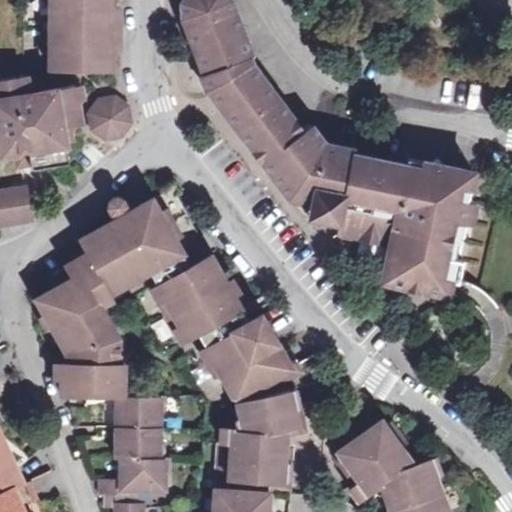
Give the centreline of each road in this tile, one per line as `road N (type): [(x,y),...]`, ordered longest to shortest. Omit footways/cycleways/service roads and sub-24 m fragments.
road 1 (residential): [(511,505),(454,430),(330,347),(183,155),(156,138)]
road 2 (residential): [(265,0),(329,82),(511,135)]
road 3 (residential): [(83,511),(15,307),(11,265)]
road 4 (residential): [(11,265),(156,138)]
road 5 (residential): [(156,138),(148,0)]
